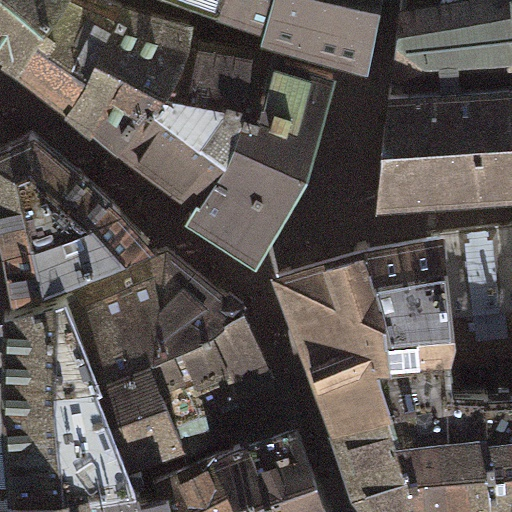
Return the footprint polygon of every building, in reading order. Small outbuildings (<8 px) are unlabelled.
[(0,0),(0,44),(19,59),(33,27),(39,25),(47,16),(54,0),(0,0)] [(33,27),(19,59),(47,77),(75,97),(120,1),(116,0),(54,0),(47,16),(39,25),(33,27)] [(271,20),(368,57),(376,0),(233,0),(273,14),(271,20)] [(511,0),(400,0),(392,78),(509,69),(511,69),(511,0)] [(120,1),(75,97),(100,118),(126,139),(147,94),(159,79),(184,34),(191,33),(193,21),(155,11),(120,1)] [(147,94),(126,139),(195,198),(220,163),(240,123),(260,46),(191,33),(184,34),(159,79),(147,94)] [(220,163),(195,198),(190,203),(221,227),(252,250),(278,215),(307,160),(332,72),(277,59),(278,51),(260,46),(240,123),(220,163)] [(511,124),(511,106),(509,69),(392,78),(380,191),(511,182),(511,154),(508,125),(511,124)] [(32,126),(0,142),(0,220),(1,226),(6,245),(116,201),(75,165),(68,158),(32,126)] [(116,201),(6,245),(8,258),(14,290),(147,235),(132,218),(116,201)] [(511,221),(460,227),(464,286),(474,290),(477,310),(447,316),(449,333),(485,338),(486,345),(490,344),(511,346),(511,221)] [(464,286),(460,227),(441,229),(447,316),(477,310),(474,290),(464,286)] [(279,272),(334,414),(384,402),(388,401),(373,355),(449,348),(449,333),(447,316),(441,229),(367,243),(366,240),(357,242),(358,246),(283,268),(279,272)] [(222,316),(240,301),(164,243),(62,287),(93,366),(92,378),(131,472),(135,471),(181,450),(165,412),(142,352),(181,335),(222,316)] [(62,287),(4,309),(4,324),(12,491),(77,478),(80,485),(131,472),(92,378),(93,366),(62,287)] [(165,412),(270,368),(240,301),(222,316),(181,335),(142,352),(165,412)] [(384,402),(420,511),(497,511),(485,389),(485,384),(452,384),(449,357),(485,357),(491,357),(490,344),(486,345),(485,338),(449,333),(449,348),(373,355),(388,401),(384,402)] [(511,379),(511,346),(490,344),(491,357),(485,357),(485,384),(487,384),(487,389),(500,388),(500,382),(510,382),(511,379)] [(227,443),(295,415),(270,368),(165,412),(181,450),(216,436),(227,443)] [(485,389),(497,511),(511,511),(511,387),(510,388),(510,382),(500,382),(500,388),(487,389),(487,384),(485,384),(485,389)] [(420,511),(384,402),(334,414),(357,484),(380,511),(420,511)] [(236,499),(312,468),(295,415),(227,443),(214,449),(236,499)] [(243,511),(236,499),(214,449),(152,477),(157,490),(167,487),(175,511),(243,511)] [(236,499),(243,511),(331,511),(322,490),(312,468),(236,499)] [(175,511),(167,487),(157,490),(142,494),(135,471),(131,472),(80,485),(86,511),(175,511)] [(77,478),(12,491),(12,511),(86,511),(80,485),(77,478)]
